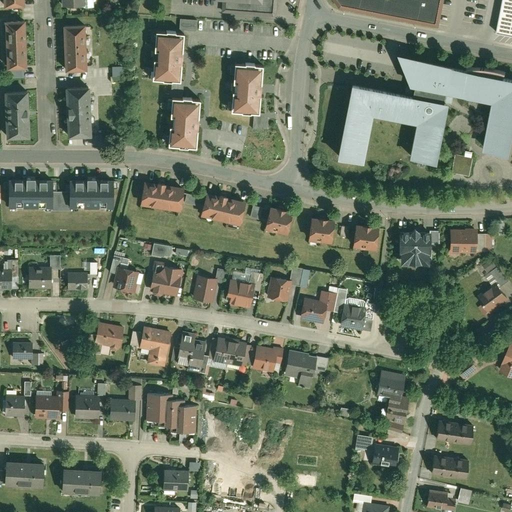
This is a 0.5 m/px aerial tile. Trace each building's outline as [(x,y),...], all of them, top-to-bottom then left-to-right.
[(219,0),(218,11),(273,14),(274,0),(219,0)] [(329,0),(335,7),(434,26),(438,0),(329,0)] [(511,0),(508,0),(502,30),(511,32),(511,0)] [(25,17),(4,17),(6,68),(27,67),(25,17)] [(86,20),(63,21),(65,72),(87,71),(86,20)] [(179,26),(179,35),(185,35),(195,36),(196,27),(179,26)] [(181,83),(185,35),(179,35),(157,33),(157,35),(154,35),(153,44),(156,44),(154,72),(151,71),(151,78),(154,78),(154,80),(172,82),(181,83)] [(406,88),(409,90),(407,97),(348,86),(334,161),(362,166),(370,121),(412,128),(406,161),(433,166),(444,104),(440,103),(441,96),(491,106),(481,154),(507,159),(511,134),(511,79),(393,55),(400,72),(406,88)] [(112,74),(121,75),(122,66),(113,65),(112,74)] [(260,115),(264,67),(236,65),(236,68),(233,67),(232,76),(235,77),(233,104),(230,104),(230,111),(233,111),(233,113),(253,114),(260,115)] [(24,77),(24,69),(11,69),(11,77),(24,77)] [(170,99),(171,99),(182,100),(184,83),(181,83),(172,82),(170,99)] [(89,83),(65,84),(67,136),(92,135),(89,83)] [(28,87),(4,88),(5,137),(30,137),(28,87)] [(195,149),(199,101),(182,100),(171,99),(171,102),(168,101),(168,110),(171,111),(168,138),(166,138),(165,144),(168,145),(168,147),(195,149)] [(260,115),(253,114),(252,131),(263,132),(264,115),(260,115)] [(466,151),(465,154),(454,153),(452,173),(471,174),(473,151),(466,151)] [(10,179),(10,205),(53,205),(53,191),(53,180),(10,179)] [(158,182),(145,180),(141,205),(181,211),(182,203),(184,192),(185,186),(166,183),(167,180),(158,179),(158,182)] [(69,191),(69,208),(113,208),(112,189),(116,189),(116,180),(69,180),(69,191)] [(53,191),(53,205),(53,209),(69,209),(69,208),(69,191),(53,191)] [(220,194),(206,191),(205,197),(202,208),(200,215),(237,224),(243,200),(229,196),(229,194),(221,192),(220,194)] [(205,197),(184,192),(182,203),(202,208),(205,197)] [(265,208),(259,207),(259,206),(250,205),(248,218),(256,220),(257,218),(262,219),(260,227),(283,233),(289,209),(266,203),(265,208)] [(331,218),(307,215),(304,239),(328,242),(331,218)] [(375,225),(351,222),(348,246),(372,249),(375,225)] [(502,222),(494,223),(495,233),(503,233),(502,222)] [(406,230),(396,230),(396,255),(397,255),(397,263),(426,263),(426,255),(428,255),(428,245),(437,245),(437,231),(428,231),(428,230),(416,230),(411,225),(406,230)] [(474,228),(446,228),(446,254),(474,254),(474,250),(482,250),(482,234),(482,233),(474,233),(474,228)] [(491,234),(482,234),(482,250),(482,252),(489,252),(488,240),(491,240),(491,234)] [(172,246),(154,242),(151,255),(169,259),(172,246)] [(116,274),(112,288),(134,293),(136,284),(141,285),(144,274),(139,273),(140,270),(128,267),(130,258),(113,254),(109,272),(116,274)] [(50,255),(50,265),(29,264),(29,288),(51,288),(51,269),(59,269),(60,255),(50,255)] [(7,269),(0,268),(0,289),(12,289),(12,287),(18,287),(18,259),(7,259),(7,269)] [(152,274),(149,291),(177,297),(183,267),(165,264),(166,261),(154,259),(151,273),(152,274)] [(268,275),(264,296),(285,300),(287,284),(298,286),(301,267),(290,265),(287,278),(268,275)] [(473,296),(486,314),(506,299),(497,287),(505,280),(494,266),(483,274),(489,284),(473,296)] [(197,274),(192,298),(213,303),(217,283),(222,284),(225,269),(217,268),(215,278),(197,274)] [(246,281),(231,278),(227,294),(230,295),(229,304),(247,307),(251,289),(257,290),(260,272),(248,270),(246,281)] [(68,272),(67,290),(87,290),(87,272),(68,272)] [(300,297),(296,320),(320,323),(322,309),(333,311),(333,310),(335,294),(337,288),(326,286),(325,291),(318,289),(316,300),(300,297)] [(335,294),(333,310),(339,311),(337,328),(359,332),(361,319),(371,321),(374,305),(363,303),(363,301),(341,298),(342,295),(335,294)] [(120,350),(125,327),(99,322),(94,345),(101,346),(99,356),(109,358),(110,350),(118,352),(118,350),(120,350)] [(163,369),(171,331),(144,325),(142,333),(133,331),(130,345),(139,347),(139,351),(148,353),(145,365),(163,369)] [(208,359),(208,356),(202,355),(205,342),(196,341),(196,339),(194,339),(195,332),(192,332),(191,334),(185,332),(186,330),(181,330),(178,348),(173,347),(171,361),(176,362),(176,364),(187,366),(187,371),(205,374),(208,359)] [(208,359),(213,360),(213,361),(214,362),(213,367),(225,369),(226,364),(228,364),(228,368),(238,370),(239,366),(242,367),(243,365),(246,345),(247,341),(217,336),(216,339),(211,339),(208,356),(208,359)] [(32,341),(12,341),(13,359),(30,359),(31,365),(43,365),(43,353),(32,353),(32,341)] [(511,343),(508,342),(498,364),(500,365),(497,371),(511,377),(511,343)] [(281,352),(282,347),(272,346),(272,348),(257,345),(252,370),(262,372),(260,379),(270,381),(271,372),(277,373),(278,366),(280,367),(282,352),(281,352)] [(306,353),(285,349),(280,373),(283,374),(283,376),(289,377),(287,384),(307,388),(310,371),(322,373),(325,358),(306,355),(306,353)] [(456,373),(461,380),(475,369),(470,363),(456,373)] [(402,436),(409,399),(400,397),(405,375),(382,370),(377,396),(381,397),(380,401),(387,403),(383,423),(388,424),(386,433),(402,436)] [(111,397),(110,420),(134,421),(135,398),(141,398),(141,384),(128,383),(128,398),(111,397)] [(98,419),(99,395),(105,396),(106,384),(99,384),(99,394),(92,394),(92,390),(86,390),(86,394),(75,394),(74,419),(98,419)] [(36,394),(35,418),(57,419),(57,410),(68,411),(69,390),(56,390),(56,395),(36,394)] [(195,436),(196,404),(184,404),(184,399),(171,399),(171,393),(147,392),(146,423),(161,424),(161,428),(171,429),(170,435),(195,436)] [(212,403),(214,395),(203,392),(202,400),(212,403)] [(6,416),(23,416),(24,394),(6,394),(6,416)] [(347,418),(348,409),(337,408),(336,417),(347,418)] [(471,423),(437,418),(434,441),(468,445),(471,423)] [(392,468),(395,446),(371,442),(368,465),(392,468)] [(466,457),(432,452),(429,475),(463,479),(466,457)] [(6,458),(4,488),(14,488),(14,486),(31,488),(31,489),(43,490),(45,461),(6,458)] [(190,470),(200,469),(200,461),(190,462),(190,470)] [(102,468),(64,466),(62,493),(100,495),(102,468)] [(165,467),(163,489),(158,488),(158,498),(162,499),(163,490),(188,491),(189,469),(165,467)] [(444,491),(427,488),(424,508),(449,511),(450,511),(453,500),(450,500),(451,493),(444,492),(444,491)] [(470,491),(459,489),(457,497),(468,498),(470,491)] [(187,502),(186,511),(194,511),(195,503),(187,502)] [(507,511),(509,505),(501,503),(499,511),(502,511),(507,511)]
